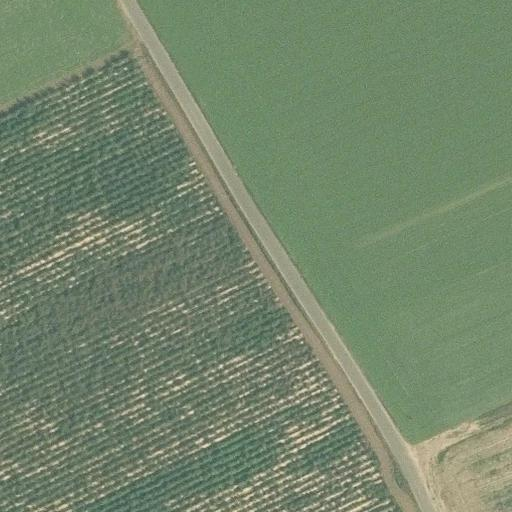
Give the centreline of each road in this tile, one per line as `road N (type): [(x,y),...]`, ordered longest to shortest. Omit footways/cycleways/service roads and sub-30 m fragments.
road 1 (track): [(128,0),(401,457),(425,511)]
road 2 (track): [(511,408),(401,457)]
